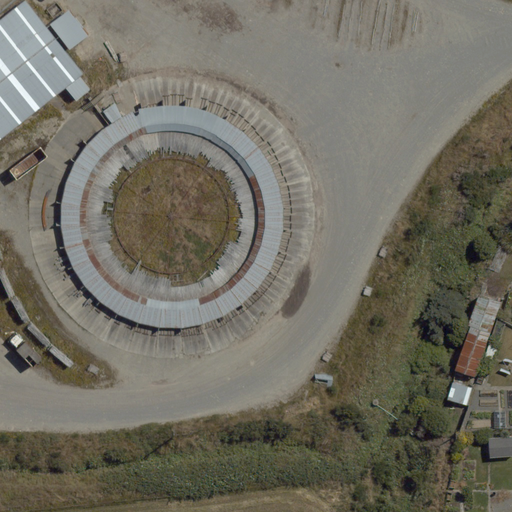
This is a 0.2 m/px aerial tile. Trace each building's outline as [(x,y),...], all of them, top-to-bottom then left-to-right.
[(0,139),(63,92),(73,105),(91,91),(80,78),(84,75),(68,54),(90,37),(67,7),(45,24),(26,0),(24,0),(0,19),(0,139)] [(158,104),(153,105),(134,109),(117,117),(101,128),(87,142),(75,157),(67,175),(62,194),(60,213),(61,232),(66,251),(74,268),(85,284),(98,298),(114,310),(131,318),(150,323),(169,325),(188,324),(207,319),(225,311),(241,300),(255,287),(266,271),(274,254),(280,235),(282,216),(280,197),(276,178),(268,160),(257,144),(243,130),(228,119),(210,111),(192,105),(172,103),(158,104)] [(476,378),(501,303),(479,296),(454,371),(476,378)] [(472,388),(453,382),(447,400),(467,405),(472,388)] [(511,436),(488,438),(490,457),(511,455),(511,436)]
